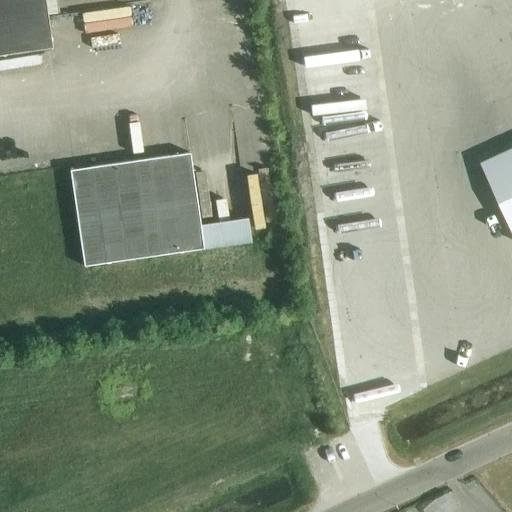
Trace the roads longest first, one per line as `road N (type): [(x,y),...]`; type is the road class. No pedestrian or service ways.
road 1 (unknown): [(511,61),(466,121),(453,153),(484,287)]
road 2 (unclassified): [(352,511),(511,440)]
